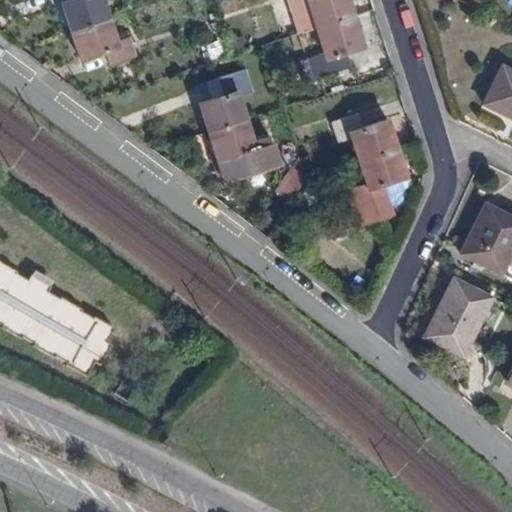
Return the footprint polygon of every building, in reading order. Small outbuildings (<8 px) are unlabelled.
[(71,30),(108,18),(102,0),(71,0),(63,3),(71,30)] [(307,2),(316,28),(354,16),(348,0),(291,0),(294,7),(307,2)] [(333,56),(363,47),(354,16),(316,28),(323,53),(296,61),(302,81),(337,70),(333,56)] [(108,65),(136,57),(130,36),(116,40),(108,18),(71,30),(79,58),(104,51),(108,65)] [(246,35),(227,38),(228,52),(248,50),(246,35)] [(505,111),(511,114),(511,70),(502,66),(483,103),(504,114),(505,111)] [(208,133),(246,121),(238,96),(251,92),(244,69),(217,78),(223,95),(199,103),(208,133)] [(359,162),(396,150),(387,120),(359,128),(355,114),(331,122),(337,142),(351,137),(359,162)] [(266,138),(253,142),(246,121),(208,133),(223,179),(274,164),(266,138)] [(380,184),(404,177),(396,150),(359,162),(366,183),(345,190),(351,209),(384,199),(380,184)] [(299,158),(276,190),(293,203),(316,171),(299,158)] [(356,226),(390,216),(384,199),(351,209),(356,226)] [(460,252),(500,272),(511,248),(511,217),(485,204),(460,252)] [(105,343),(113,329),(49,292),(52,286),(30,274),(28,280),(0,262),(0,327),(85,377),(94,363),(100,366),(111,346),(105,343)] [(424,336),(462,354),(490,298),(451,279),(424,336)]
